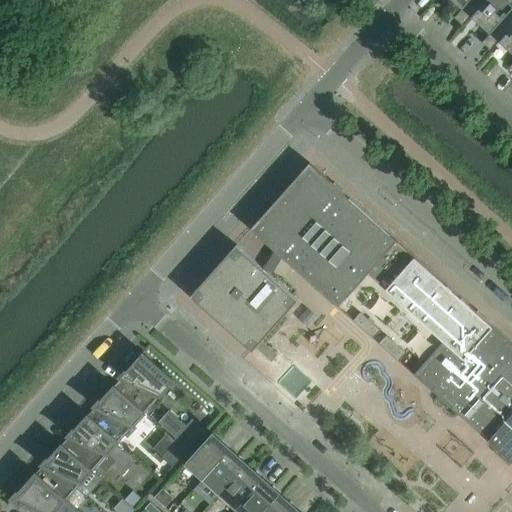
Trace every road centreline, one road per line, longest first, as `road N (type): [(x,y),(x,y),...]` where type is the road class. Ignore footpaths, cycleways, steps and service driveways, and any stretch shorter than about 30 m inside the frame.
road 1 (residential): [(365,511),(131,305)]
road 2 (residential): [(511,298),(303,111)]
road 3 (residential): [(131,305),(303,111)]
road 4 (residential): [(0,454),(131,305)]
road 5 (residential): [(387,18),(511,126)]
road 6 (residential): [(303,111),(387,18)]
